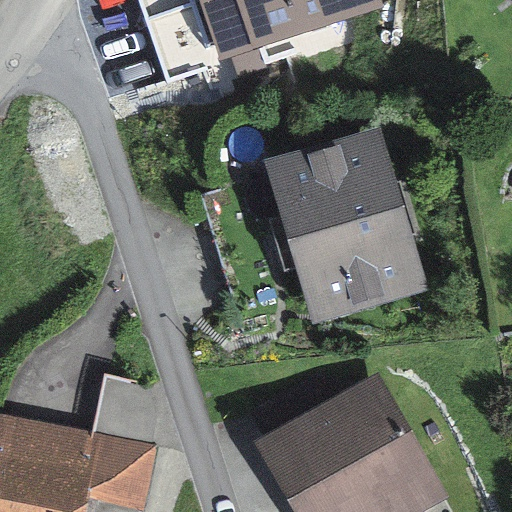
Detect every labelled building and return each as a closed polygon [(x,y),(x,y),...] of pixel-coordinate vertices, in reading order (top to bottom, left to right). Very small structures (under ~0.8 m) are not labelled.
[(200,0),(221,60),(389,3),(388,0),(200,0)] [(398,140),(287,171),(331,328),(442,297),(398,140)] [(157,438),(167,385),(108,374),(98,426),(157,438)] [(400,384),(273,448),(305,511),(452,511),(463,507),(400,384)] [(0,419),(0,511),(88,511),(101,436),(0,419)]
